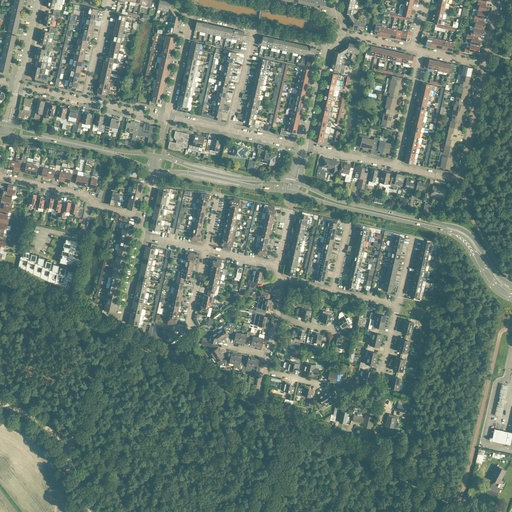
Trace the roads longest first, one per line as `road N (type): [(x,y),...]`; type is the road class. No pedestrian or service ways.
road 1 (unclassified): [(481,510),(119,328)]
road 2 (tertiary): [(293,192),(461,235),(488,282),(511,298)]
road 3 (tertiary): [(511,286),(459,228),(295,182)]
road 4 (tertiary): [(295,182),(210,173),(158,155)]
road 5 (tertiary): [(155,169),(293,192)]
road 6 (unclassified): [(119,328),(0,271)]
